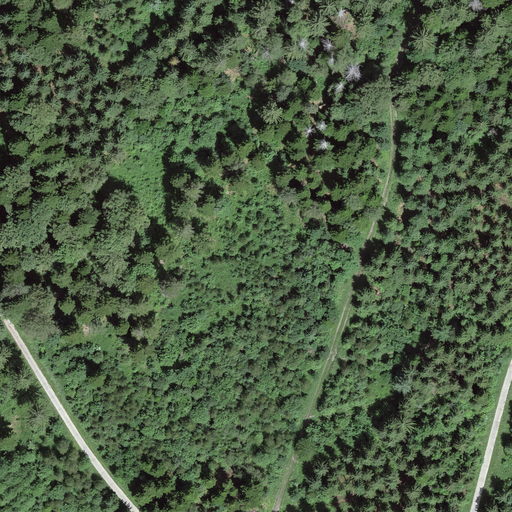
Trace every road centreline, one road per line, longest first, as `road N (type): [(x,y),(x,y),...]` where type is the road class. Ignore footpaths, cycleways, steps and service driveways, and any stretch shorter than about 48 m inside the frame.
road 1 (track): [(275,511),(392,201),(413,0)]
road 2 (track): [(137,511),(88,452),(0,310)]
road 3 (track): [(511,381),(472,511)]
